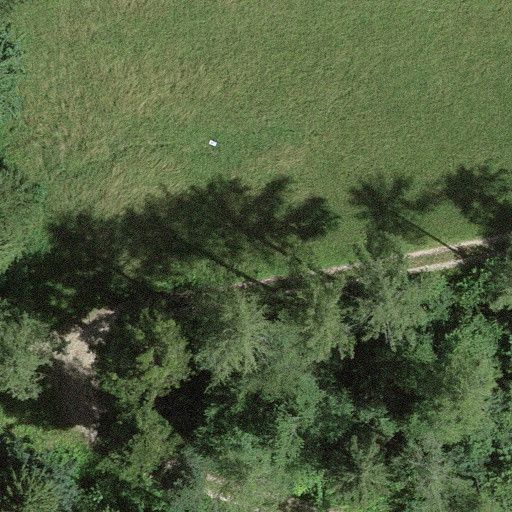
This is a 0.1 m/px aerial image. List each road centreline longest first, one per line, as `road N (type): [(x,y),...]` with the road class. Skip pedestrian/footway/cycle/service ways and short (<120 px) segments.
road 1 (track): [(511,233),(140,311),(61,347)]
road 2 (track): [(294,511),(157,483),(106,457),(61,347)]
